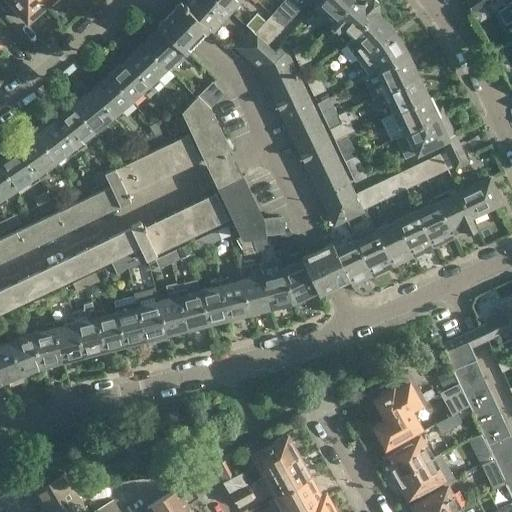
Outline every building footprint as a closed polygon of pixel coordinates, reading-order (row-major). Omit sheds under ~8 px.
[(46,3),(43,0),(12,0),(29,18),(46,3)] [(184,1),(182,0),(178,0),(166,13),(157,23),(159,25),(184,49),(185,50),(194,41),(209,26),(184,1)] [(231,9),(220,0),(184,0),(184,1),(209,26),(213,29),(231,9)] [(239,0),(220,0),(231,9),(239,0)] [(285,25),(302,6),(295,0),(283,0),(272,13),(285,25)] [(332,23),(353,0),(319,0),(314,6),(332,23)] [(353,0),(332,23),(339,29),(343,25),(354,35),(354,34),(377,10),(377,11),(379,9),(378,1),(377,0),(353,0)] [(468,0),(468,1),(474,11),(490,0),(468,0)] [(511,2),(499,10),(506,23),(511,19),(511,2)] [(395,29),(377,11),(377,10),(354,34),(354,35),(346,41),(358,58),(363,55),(395,29)] [(273,38),(285,25),(272,13),(256,31),(269,43),(273,38)] [(184,49),(159,25),(142,42),(165,67),(184,49)] [(269,43),(256,31),(252,27),(237,44),(253,60),(269,43)] [(363,55),(358,58),(369,73),(378,68),(379,68),(409,53),(406,46),(395,29),(363,55)] [(327,204),(338,199),(354,191),(349,182),(286,48),(280,44),(273,38),(269,43),(253,60),(260,66),(264,70),(322,195),(327,204)] [(142,42),(125,58),(152,86),(159,80),(155,76),(165,67),(142,42)] [(295,55),(306,50),(304,44),(293,49),(295,55)] [(306,50),(295,55),(300,64),(311,59),(306,50)] [(419,74),(409,53),(379,68),(384,81),(380,83),(383,91),(419,74)] [(125,58),(108,74),(131,99),(141,90),(144,93),(152,86),(125,58)] [(102,79),(90,89),(116,119),(123,113),(120,108),(131,99),(108,74),(102,79)] [(310,86),(321,80),(318,74),(306,79),(310,86)] [(391,112),(429,95),(419,74),(383,91),(387,100),(386,100),(391,112)] [(321,80),(310,86),(314,96),(326,90),(321,80)] [(214,81),(206,89),(201,94),(211,104),(224,91),(214,81)] [(186,99),(177,109),(186,111),(217,177),(219,182),(242,171),(240,166),(211,104),(201,94),(195,88),(191,92),(196,97),(190,103),(186,99)] [(116,119),(90,89),(72,103),(94,129),(105,120),(108,125),(116,119)] [(429,95),(391,112),(401,133),(407,129),(438,115),(429,95)] [(325,119),(337,113),(329,97),(317,103),(325,119)] [(94,129),(72,103),(53,118),(78,148),(86,142),(83,138),(94,129)] [(459,142),(455,132),(445,112),(438,115),(407,129),(417,150),(441,138),(446,149),(459,142)] [(337,113),(325,119),(329,128),(342,122),(337,113)] [(173,120),(178,132),(187,128),(181,116),(173,120)] [(53,118),(35,132),(56,158),(67,150),(71,154),(78,148),(53,118)] [(170,136),(178,132),(173,120),(165,124),(170,136)] [(347,135),(342,122),(329,128),(336,140),(347,135)] [(35,132),(16,145),(40,177),(48,171),(45,167),(56,158),(35,132)] [(119,165),(132,190),(201,157),(189,132),(119,165)] [(345,159),(356,154),(347,135),(336,140),(345,159)] [(131,144),(135,153),(146,147),(142,138),(131,144)] [(440,152),(447,167),(454,164),(455,166),(467,160),(459,142),(446,149),(440,152)] [(123,158),(135,153),(131,144),(119,149),(123,158)] [(40,177),(16,145),(8,151),(0,156),(0,162),(17,186),(29,178),(32,183),(40,177)] [(427,177),(447,167),(440,152),(420,161),(427,177)] [(355,181),(366,176),(356,154),(345,159),(355,181)] [(408,186),(427,177),(420,161),(400,170),(408,186)] [(0,203),(7,200),(4,195),(17,186),(0,162),(0,203)] [(133,192),(132,190),(119,165),(117,166),(116,164),(106,168),(113,183),(0,236),(0,259),(122,201),(123,203),(133,199),(130,193),(133,192)] [(90,171),(96,184),(104,180),(98,167),(90,171)] [(386,196),(408,186),(400,170),(379,181),(386,196)] [(87,188),(96,184),(90,171),(81,175),(87,188)] [(264,216),(242,171),(219,182),(245,235),(266,233),(266,232),(265,232),(263,216),(264,216)] [(458,189),(471,216),(501,201),(488,174),(458,189)] [(367,205),(386,196),(379,181),(359,190),(367,205)] [(468,231),(476,227),(471,216),(458,189),(455,184),(435,193),(437,198),(455,234),(466,228),(468,231)] [(49,195),(54,204),(65,199),(61,190),(49,195)] [(362,208),(367,205),(359,190),(355,192),(354,191),(338,199),(347,216),(363,209),(362,208)] [(0,310),(110,258),(121,253),(132,248),(142,243),(149,257),(158,253),(157,250),(230,216),(218,191),(147,224),(146,222),(144,223),(142,218),(132,222),(133,225),(0,288),(0,310)] [(42,210),(54,204),(49,195),(38,201),(42,210)] [(455,234),(437,198),(418,208),(435,244),(455,234)] [(335,222),(347,216),(338,199),(327,204),(335,222)] [(418,208),(396,218),(414,254),(435,244),(418,208)] [(6,216),(11,226),(22,220),(18,211),(6,216)] [(282,214),(264,216),(263,216),(265,232),(266,232),(284,230),(282,214)] [(0,230),(11,226),(6,216),(0,219),(0,230)] [(414,254),(396,218),(377,228),(394,263),(414,254)] [(208,234),(212,243),(231,234),(229,224),(208,234)] [(394,263),(377,228),(357,238),(374,273),(394,263)] [(198,250),(212,243),(208,234),(194,240),(198,250)] [(336,248),(350,276),(353,283),(374,273),(357,238),(336,248)] [(254,242),(256,252),(268,249),(266,239),(254,242)] [(303,255),(319,288),(320,290),(334,284),(350,276),(336,248),(333,240),(316,248),(303,255)] [(244,255),(256,252),(254,242),(241,245),(244,255)] [(121,253),(128,267),(139,261),(132,248),(121,253)] [(167,253),(171,263),(183,257),(178,248),(167,253)] [(319,288),(303,255),(300,249),(289,254),(293,262),(282,268),(294,300),(319,288)] [(117,272),(128,267),(121,253),(110,258),(117,272)] [(159,268),(171,263),(167,253),(155,259),(159,268)] [(294,300),(282,268),(281,268),(270,271),(269,265),(260,268),(270,307),(294,300)] [(241,278),(250,312),(270,307),(260,268),(251,270),(252,275),(241,278)] [(84,277),(88,287),(100,281),(95,272),(84,277)] [(250,312),(241,278),(230,281),(228,276),(219,278),(229,317),(250,312)] [(76,292),(88,287),(84,277),(72,283),(76,292)] [(229,317),(219,278),(210,281),(211,286),(199,289),(208,322),(229,317)] [(181,304),(187,328),(208,322),(199,289),(198,279),(177,284),(181,304)] [(181,304),(177,284),(176,283),(167,285),(170,296),(158,299),(167,333),(187,328),(181,304)] [(44,296),(48,306),(60,300),(56,291),(44,296)] [(130,348),(141,345),(143,342),(142,339),(147,338),(137,299),(136,295),(115,300),(117,310),(126,344),(126,346),(130,348)] [(37,311),(48,306),(44,296),(32,302),(37,311)] [(507,313),(479,327),(485,340),(511,327),(511,296),(501,302),(507,313)] [(167,333),(158,299),(146,302),(145,297),(137,299),(147,338),(167,333)] [(126,344),(117,310),(105,313),(103,308),(94,310),(104,349),(126,344)] [(75,321),(84,354),(104,349),(94,310),(86,312),(87,317),(75,321)] [(0,316),(0,319),(3,327),(15,321),(10,312),(0,316)] [(84,354),(75,321),(63,324),(61,319),(52,321),(62,360),(84,354)] [(62,360),(52,321),(43,323),(45,328),(30,332),(42,365),(62,360)] [(487,446),(510,436),(474,360),(477,359),(471,347),(478,343),(485,340),(479,327),(472,330),(440,345),(457,381),(468,404),(481,433),(487,446)] [(42,365),(30,332),(8,341),(22,373),(42,365)] [(22,373),(8,341),(0,344),(0,378),(1,381),(8,378),(9,383),(23,377),(22,373)] [(497,360),(505,356),(500,345),(492,349),(497,360)] [(505,356),(497,360),(502,371),(510,367),(505,356)] [(443,387),(455,380),(449,368),(436,375),(443,387)] [(376,398),(387,419),(410,407),(411,409),(436,395),(432,388),(422,394),(410,371),(390,382),(393,389),(390,391),(387,391),(382,393),(381,396),(376,398)] [(452,413),(453,413),(468,404),(457,381),(439,390),(452,413)] [(410,407),(387,419),(374,426),(385,447),(421,428),(411,409),(410,407)] [(441,434),(459,425),(453,413),(452,413),(435,423),(441,434)] [(479,464),(493,458),(487,446),(481,433),(468,439),(479,464)] [(266,475),(299,457),(287,436),(254,454),(266,475)] [(511,498),(511,497),(511,440),(510,436),(487,446),(493,458),(511,498)] [(397,477),(431,458),(419,438),(385,456),(397,477)] [(440,453),(431,458),(397,477),(408,498),(451,474),(440,453)] [(266,476),(249,485),(253,492),(266,486),(268,489),(272,487),(278,496),(311,477),(299,457),(266,475),(266,476)] [(225,459),(213,465),(230,493),(248,483),(242,472),(234,476),(225,459)] [(465,471),(471,480),(481,475),(476,465),(465,471)] [(64,471),(32,489),(44,510),(39,511),(84,511),(87,511),(64,471)] [(296,511),(322,498),(311,477),(278,496),(286,511),(296,511)] [(248,483),(230,493),(239,507),(256,497),(253,492),(249,485),(248,483)] [(150,511),(174,511),(188,504),(177,487),(147,506),(150,511)] [(416,511),(451,511),(458,509),(446,488),(413,506),(416,511)] [(336,511),(327,495),(322,498),(296,511),(336,511)] [(90,511),(91,511),(124,511),(114,496),(90,511)] [(511,511),(511,500),(489,511),(511,511)]
